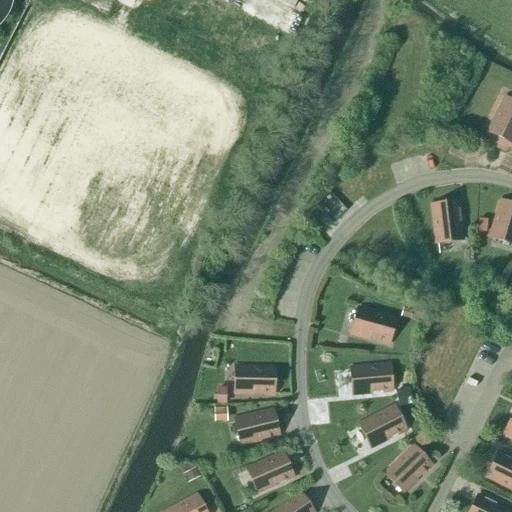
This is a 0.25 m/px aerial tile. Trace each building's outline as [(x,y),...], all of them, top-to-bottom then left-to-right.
[(28,0),(0,57),(0,186),(7,190),(97,11),(87,6),(85,10),(64,0),(28,0)] [(0,0),(0,26),(10,19),(15,6),(10,0),(0,0)] [(511,101),(505,98),(490,129),(511,139),(511,101)] [(511,204),(501,201),(491,234),(511,240),(511,204)] [(457,202),(432,205),(436,239),(461,236),(459,222),(458,222),(456,211),(458,211),(457,202)] [(486,233),(487,220),(478,220),(477,233),(486,233)] [(473,261),(473,250),(463,250),(463,261),(473,261)] [(380,341),(388,343),(395,319),(357,309),(351,333),(369,338),(370,336),(381,339),(380,341)] [(410,320),(412,312),(402,309),(400,317),(410,320)] [(389,365),(355,368),(357,393),(372,392),(372,390),(383,389),(383,391),(391,390),(389,365)] [(239,367),(239,392),(254,393),(254,391),(265,391),(265,393),(273,393),(274,368),(239,367)] [(411,403),(408,389),(396,391),(400,406),(411,403)] [(217,391),(217,403),(225,403),(225,391),(217,391)] [(393,406),(363,422),(374,445),(387,438),(387,436),(396,431),(397,433),(405,429),(393,406)] [(214,422),(226,422),(226,409),(213,409),(214,422)] [(272,410),(239,418),(245,443),(259,439),(259,438),(269,435),(270,437),(278,435),(272,410)] [(511,414),(503,432),(511,436),(511,414)] [(413,432),(425,426),(421,418),(409,424),(413,432)] [(422,450),(431,442),(423,431),(413,439),(422,450)] [(412,448),(387,472),(405,490),(416,480),(415,478),(422,471),(423,472),(430,466),(412,448)] [(282,453),(251,467),(261,490),(274,484),(274,482),(284,478),(284,480),(292,476),(282,453)] [(497,453),(486,476),(511,488),(511,462),(504,458),(505,457),(497,453)] [(187,483),(199,478),(194,469),(183,474),(187,483)] [(311,511),(299,493),(271,511),(311,511)] [(205,511),(196,496),(165,511),(205,511)] [(476,496),(468,511),(506,511),(507,511),(494,504),(493,506),(483,501),(484,500),(476,496)]
